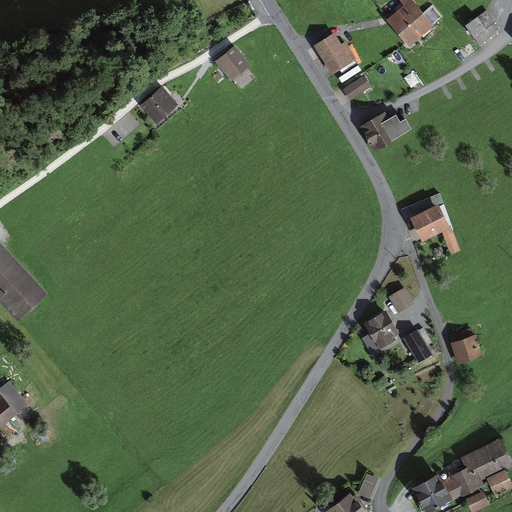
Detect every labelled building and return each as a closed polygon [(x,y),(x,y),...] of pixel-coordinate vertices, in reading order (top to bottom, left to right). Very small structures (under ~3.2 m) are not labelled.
[(399,33),(421,15),(412,3),(390,21),(399,33)] [(489,7),(469,21),(481,38),(501,25),(489,7)] [(409,45),(431,27),(421,15),(399,33),(409,45)] [(336,31),(318,42),(334,69),(352,58),(336,31)] [(234,39),(215,54),(233,77),(236,75),(241,81),(254,71),(248,64),(251,61),(234,39)] [(365,74),(346,86),(352,96),(371,84),(365,74)] [(177,102),(164,86),(144,102),(157,118),(177,102)] [(384,111),(365,121),(377,144),(410,126),(405,117),(400,119),(396,111),(387,116),(384,111)] [(439,202),(414,213),(424,235),(449,223),(439,202)] [(443,230),(451,251),(458,249),(451,227),(443,230)] [(0,235),(0,295),(18,317),(49,291),(0,235)] [(441,245),(434,248),(436,256),(441,255),(441,253),(443,252),(441,245)] [(405,286),(389,296),(398,311),(414,302),(405,286)] [(387,307),(368,318),(372,325),(370,327),(377,340),(381,338),(383,342),(395,336),(393,332),(399,329),(387,307)] [(474,324),(454,330),(462,359),(482,353),(474,324)] [(419,327),(407,334),(417,351),(429,344),(419,327)] [(0,425),(19,411),(0,387),(0,425)] [(457,474),(444,480),(439,470),(414,482),(425,508),(485,481),(483,476),(511,462),(511,458),(502,437),(463,455),(467,463),(455,468),(457,474)] [(511,475),(509,469),(490,477),(497,491),(511,484),(511,475)] [(374,475),(366,472),(358,493),(369,498),(378,477),(374,475)] [(352,487),(327,506),(330,511),(359,511),(367,507),(352,487)] [(486,491),(471,498),(475,508),(491,501),(486,491)]
